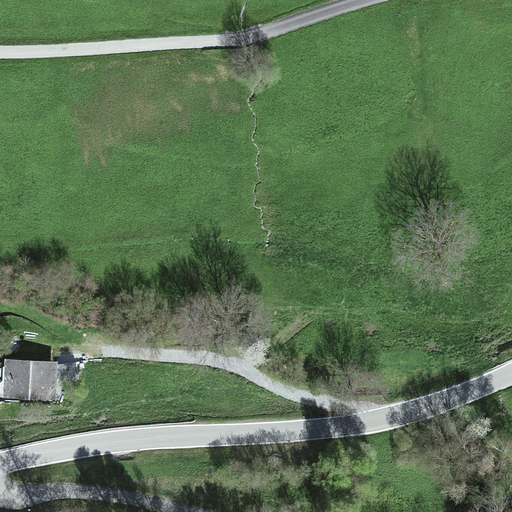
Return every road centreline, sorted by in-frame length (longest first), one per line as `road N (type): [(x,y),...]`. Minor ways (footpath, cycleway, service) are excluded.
road 1 (tertiary): [(511,376),(395,419),(116,443),(0,462)]
road 2 (track): [(0,55),(316,23),(374,0)]
road 3 (unclassified): [(0,489),(65,490),(186,511)]
